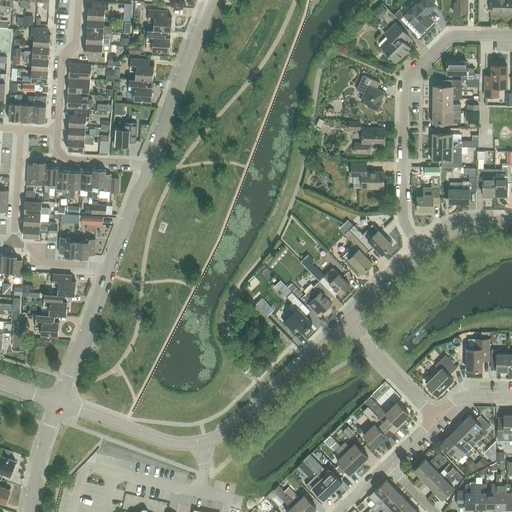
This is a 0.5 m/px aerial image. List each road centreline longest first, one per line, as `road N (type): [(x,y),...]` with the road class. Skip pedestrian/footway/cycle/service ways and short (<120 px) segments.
road 1 (tertiary): [(345,325),(254,413),(199,443),(164,442),(58,402)]
road 2 (residential): [(421,250),(402,217),(405,81),(446,38),(511,37)]
road 3 (unclassified): [(150,164),(212,0)]
road 4 (unclassified): [(58,402),(106,270)]
road 5 (residential): [(79,0),(76,42),(63,53),(56,131)]
road 6 (residential): [(435,417),(345,325)]
